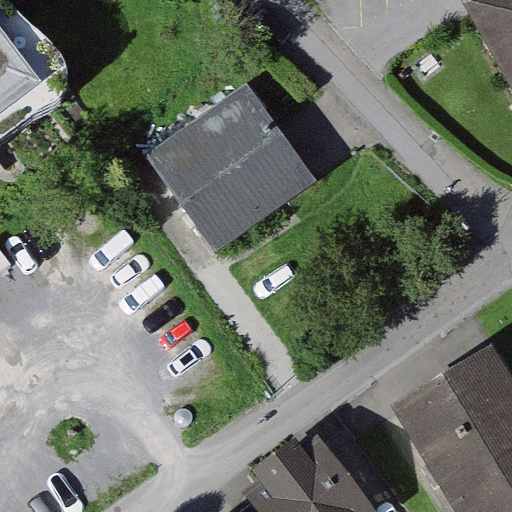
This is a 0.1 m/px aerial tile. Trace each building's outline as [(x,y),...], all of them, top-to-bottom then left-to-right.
[(511,0),(478,0),(465,8),(511,91),(511,0)] [(0,22),(0,127),(51,88),(0,22)] [(253,86),(151,156),(216,252),(318,182),(296,150),(253,86)] [(511,511),(511,410),(487,368),(396,421),(449,511),(511,511)] [(326,511),(297,473),(245,511),(326,511)]
